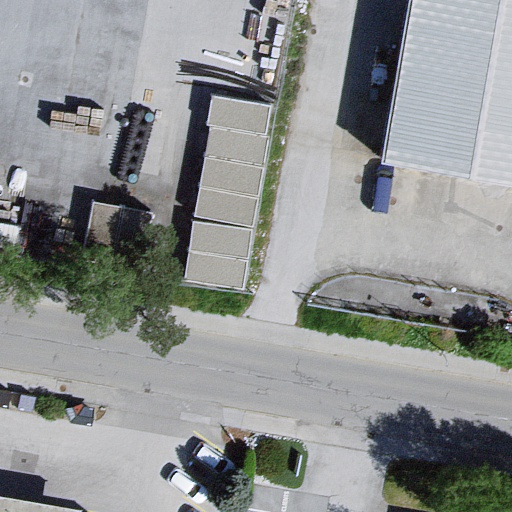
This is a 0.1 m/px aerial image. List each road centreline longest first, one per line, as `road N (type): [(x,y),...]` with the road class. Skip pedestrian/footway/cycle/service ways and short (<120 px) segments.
road 1 (residential): [(0,327),(511,415)]
road 2 (unknown): [(273,374),(338,0)]
